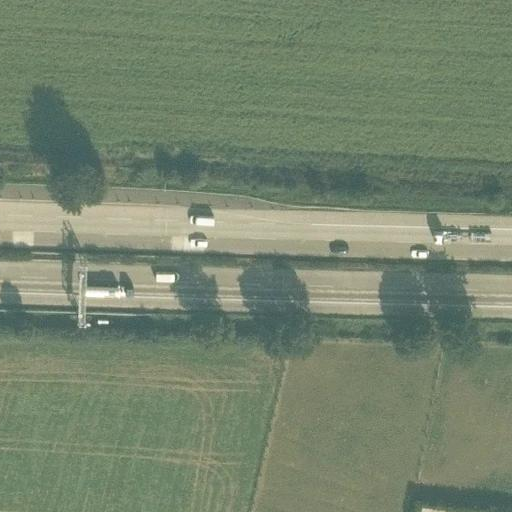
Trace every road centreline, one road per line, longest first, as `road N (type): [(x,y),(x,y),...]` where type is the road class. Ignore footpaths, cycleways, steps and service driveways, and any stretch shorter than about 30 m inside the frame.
road 1 (motorway): [(511,244),(0,228)]
road 2 (motorway): [(0,276),(511,289)]
